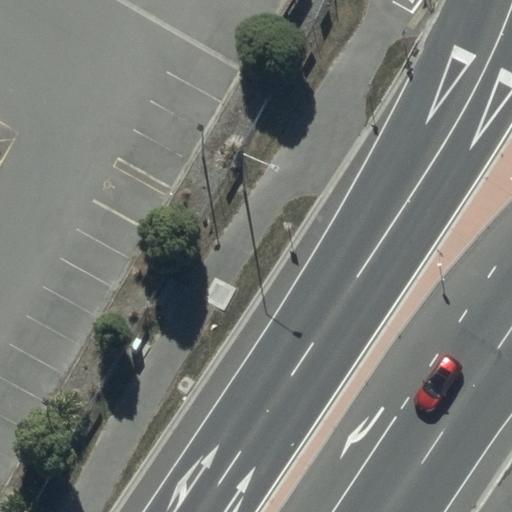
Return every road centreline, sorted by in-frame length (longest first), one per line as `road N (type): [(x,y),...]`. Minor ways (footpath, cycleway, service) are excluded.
road 1 (secondary): [(199,511),(457,124),(511,8)]
road 2 (secondary): [(511,330),(386,511)]
